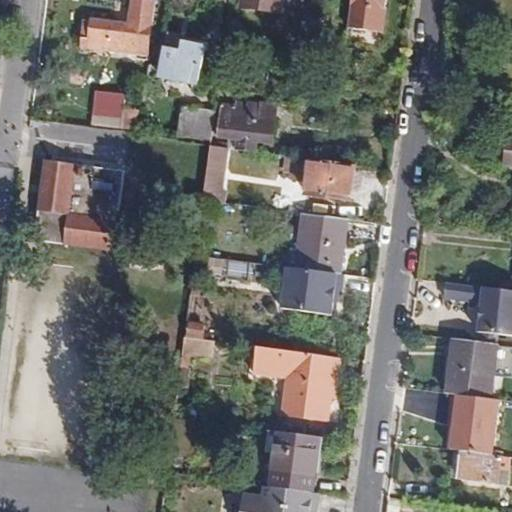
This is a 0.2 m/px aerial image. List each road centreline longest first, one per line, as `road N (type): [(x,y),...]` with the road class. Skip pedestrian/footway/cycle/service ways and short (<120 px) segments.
road 1 (residential): [(367,511),(430,0)]
road 2 (residential): [(2,168),(23,0)]
